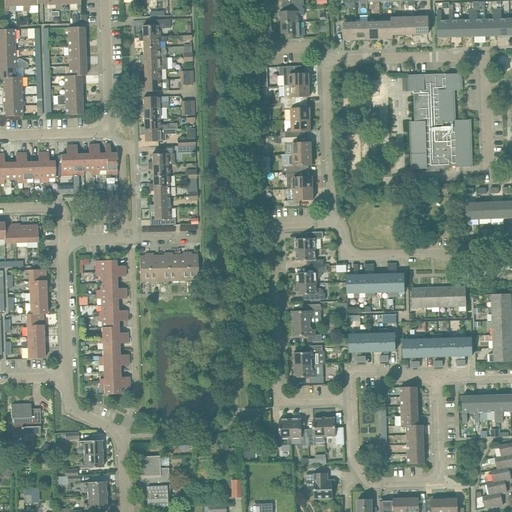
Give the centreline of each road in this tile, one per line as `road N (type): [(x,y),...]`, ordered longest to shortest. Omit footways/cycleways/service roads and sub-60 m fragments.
road 1 (residential): [(351,398),(288,401),(277,394),(271,231),(330,222)]
road 2 (residential): [(511,177),(489,170),(481,61),(326,59)]
road 3 (residential): [(119,435),(137,391),(130,238)]
road 4 (residential): [(511,272),(437,252),(351,253),(330,222)]
road 5 (residential): [(361,471),(372,483),(437,477),(436,377)]
road 6 (residential): [(330,222),(326,59)]
road 7 (residential): [(67,377),(63,241)]
road 8 (residential): [(104,128),(104,0)]
